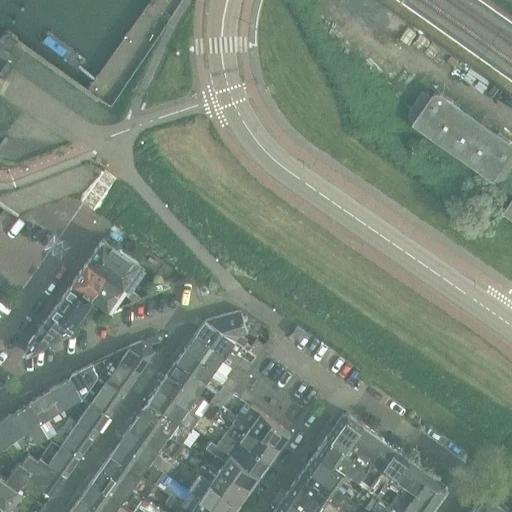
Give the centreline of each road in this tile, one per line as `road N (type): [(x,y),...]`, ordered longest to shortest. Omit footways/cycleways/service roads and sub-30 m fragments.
road 1 (secondary): [(231,0),(223,59),(229,91),(256,143),(283,173),(511,320)]
road 2 (residential): [(450,511),(471,481),(343,392),(259,511)]
road 3 (residential): [(0,399),(154,324),(240,297)]
road 4 (residential): [(0,337),(46,270),(3,241)]
